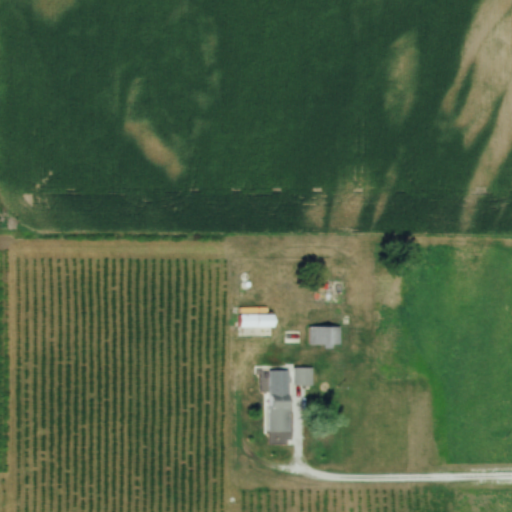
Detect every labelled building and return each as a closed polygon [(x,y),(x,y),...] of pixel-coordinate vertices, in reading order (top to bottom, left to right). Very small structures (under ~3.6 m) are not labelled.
[(238,315),(238,327),(271,327),(271,315),(238,315)] [(339,346),(339,326),(309,326),(309,346),(339,346)] [(311,385),(311,368),(293,368),(293,385),(311,385)] [(286,431),(286,384),(267,384),(267,431),(286,431)] [(277,498),(256,498),(256,508),(277,508),(277,498)]
